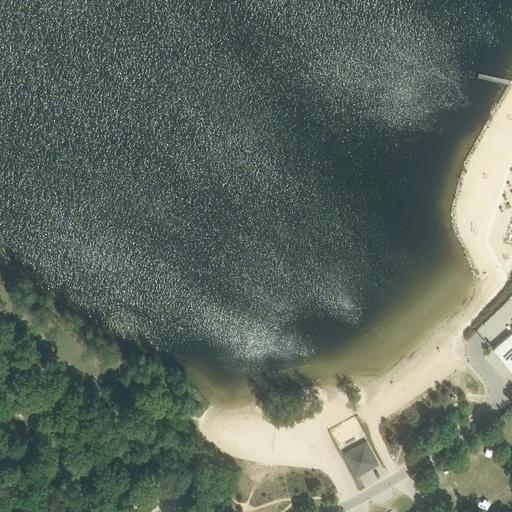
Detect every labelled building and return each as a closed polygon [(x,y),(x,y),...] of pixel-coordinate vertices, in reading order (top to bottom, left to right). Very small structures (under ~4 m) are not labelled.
[(15,318),(5,331),(19,341),(28,327),(15,318)] [(511,332),(493,348),(511,369),(511,332)] [(37,340),(30,355),(44,362),(51,347),(37,340)] [(60,366),(56,382),(72,385),(75,369),(60,366)] [(7,367),(0,375),(0,381),(10,389),(19,376),(7,367)] [(94,377),(82,387),(92,400),(105,390),(94,377)] [(26,393),(14,405),(26,417),(38,406),(26,393)] [(50,415),(36,424),(45,438),(59,429),(50,415)] [(343,452),(356,476),(379,464),(367,440),(343,452)] [(59,450),(51,464),(65,472),(73,457),(59,450)]
